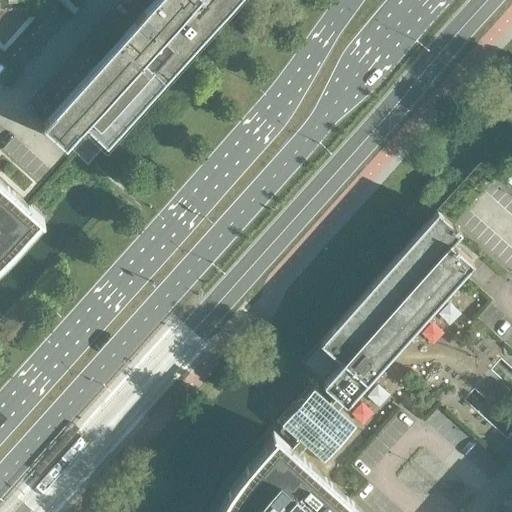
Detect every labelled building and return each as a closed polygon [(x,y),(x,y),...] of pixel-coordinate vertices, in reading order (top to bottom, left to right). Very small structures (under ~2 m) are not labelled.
[(0,0),(0,179),(31,206),(76,155),(87,165),(107,143),(85,124),(66,145),(43,124),(153,0),(0,0)] [(153,0),(43,124),(66,145),(85,124),(107,143),(224,13),(209,0),(153,0)] [(0,255),(10,246),(37,215),(42,220),(44,219),(31,206),(0,179),(0,255)] [(341,360),(319,341),(301,362),(332,391),(402,453),(511,331),(511,278),(436,211),(427,221),(472,262),(354,393),(331,371),(341,360)] [(427,221),(319,341),(341,360),(331,371),(354,393),(472,262),(427,221)] [(338,411),(345,403),(338,396),(330,404),(325,399),(317,392),(313,388),(281,424),(285,428),(293,435),(298,440),(292,447),(299,454),(306,447),(323,463),(356,426),(338,411)] [(363,511),(299,454),(292,447),(286,442),(279,436),(273,431),(272,432),(277,437),(248,470),(236,485),(226,502),(220,511),(363,511)]
